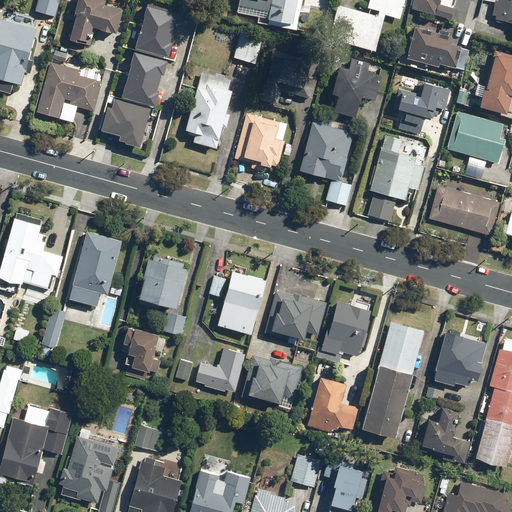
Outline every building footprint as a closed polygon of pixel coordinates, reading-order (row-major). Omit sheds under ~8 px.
[(38,0),(35,10),(55,16),(60,0),(38,0)] [(89,45),(94,27),(116,33),(123,9),(105,5),(106,0),(78,0),(68,39),(89,45)] [(146,0),(135,45),(170,54),(173,40),(171,40),(175,23),(178,24),(182,9),(149,0),(146,0)] [(237,0),(235,12),(269,18),(268,24),(297,30),(302,0),(237,0)] [(400,19),(405,0),(369,0),(367,8),(380,11),(378,16),(340,5),(331,38),(375,50),(385,15),(400,19)] [(439,0),(412,0),(410,8),(451,19),(454,8),(438,4),(439,0)] [(511,0),(498,0),(496,20),(511,22),(511,0)] [(0,21),(0,89),(10,93),(14,82),(21,84),(24,72),(31,74),(34,61),(29,59),(37,30),(0,20),(0,21)] [(416,26),(407,58),(437,67),(438,63),(456,68),(456,67),(464,70),(470,50),(461,48),(462,45),(452,42),(453,37),(416,26)] [(265,33),(242,27),(233,58),(256,65),(265,33)] [(121,94),(155,103),(159,89),(157,88),(161,72),(164,73),(168,57),(133,48),(121,94)] [(511,54),(495,50),(480,105),(506,113),(511,95),(511,94),(511,54)] [(345,67),(339,66),(332,93),(339,95),(335,111),(356,116),(361,96),(375,99),(383,62),(349,53),(345,67)] [(307,59),(287,54),(285,59),(272,56),(260,100),(277,104),(281,90),(312,99),(312,98),(318,77),(315,76),(319,61),(308,58),(307,59)] [(102,82),(80,76),(82,71),(50,62),(36,111),(60,117),(65,98),(71,100),(70,104),(94,111),(102,82)] [(216,73),(215,75),(201,72),(187,130),(188,130),(187,133),(195,135),(193,141),(217,147),(222,126),(227,127),(230,114),(227,114),(232,91),(228,90),(231,80),(225,78),(225,75),(216,73)] [(405,107),(400,124),(420,130),(425,114),(431,116),(434,104),(445,107),(450,88),(423,80),(420,92),(401,87),(395,105),(405,107)] [(474,92),(459,90),(457,102),(472,105),(474,92)] [(108,105),(102,128),(121,132),(119,139),(141,144),(151,106),(114,97),(111,106),(108,105)] [(504,123),(457,111),(447,149),(498,163),(505,138),(501,137),(504,123)] [(263,171),(265,165),(272,167),(272,165),(278,166),(285,140),(283,139),(288,124),(246,113),(234,158),(253,163),(251,168),(263,171)] [(314,116),(300,170),(341,181),(354,132),(333,127),(334,122),(314,116)] [(402,140),(384,135),(369,190),(405,199),(409,187),(418,190),(425,165),(415,163),(417,157),(399,152),(402,140)] [(486,162),(470,158),(466,174),(483,178),(486,162)] [(332,179),(326,199),(347,205),(352,185),(332,179)] [(501,202),(438,185),(429,218),(492,235),(501,202)] [(396,201),(373,195),(368,215),(391,221),(396,201)] [(16,218),(14,217),(0,268),(0,277),(9,282),(23,283),(23,282),(50,289),(54,277),(57,278),(64,256),(43,250),(47,236),(39,234),(42,225),(40,225),(41,219),(17,212),(16,218)] [(122,241),(87,231),(69,298),(97,306),(101,293),(108,295),(122,241)] [(153,259),(149,258),(138,297),(140,298),(139,303),(158,308),(160,303),(177,308),(187,268),(183,267),(184,262),(154,254),(153,259)] [(266,280),(232,271),(217,325),(251,334),(266,280)] [(227,279),(214,275),(209,294),(222,297),(227,279)] [(293,295),(276,291),(265,333),(284,337),(285,333),(305,338),(306,332),(318,335),(326,303),(304,298),(304,295),(294,293),(293,295)] [(371,309),(338,301),(331,328),(328,327),(322,351),(338,355),(339,352),(359,357),(371,309)] [(66,313),(52,309),(41,343),(56,347),(66,313)] [(187,317),(167,311),(162,332),(182,338),(187,317)] [(424,330),(390,321),(361,428),(395,437),(424,330)] [(29,328),(17,326),(14,339),(26,341),(29,328)] [(150,372),(160,334),(135,328),(135,329),(128,327),(122,351),(128,353),(126,364),(128,364),(126,374),(146,379),(148,371),(150,372)] [(476,382),(486,343),(464,337),(464,335),(445,330),(433,380),(455,385),(455,383),(469,386),(470,380),(476,382)] [(216,367),(201,363),(196,381),(204,383),(203,386),(225,391),(226,389),(236,391),(245,354),(224,348),(219,364),(217,364),(216,367)] [(489,386),(494,387),(474,458),(505,467),(511,442),(511,352),(499,349),(489,386)] [(270,359),(252,355),(242,397),(259,401),(259,398),(281,403),(283,395),(295,398),(303,367),(281,362),(281,360),(270,357),(270,359)] [(193,362),(179,358),(174,377),(189,380),(193,362)] [(7,366),(6,370),(4,369),(0,383),(0,426),(3,427),(7,413),(10,413),(19,379),(20,380),(23,370),(7,366)] [(346,383),(321,377),(309,427),(333,433),(334,429),(337,430),(338,425),(353,429),(358,406),(341,402),(346,383)] [(438,383),(429,381),(426,393),(435,395),(438,383)] [(436,419),(440,402),(428,399),(423,416),(436,419)] [(25,420),(13,417),(0,466),(0,483),(14,487),(15,481),(33,486),(43,449),(62,454),(73,413),(51,408),(50,411),(29,405),(25,420)] [(438,422),(429,419),(420,452),(465,464),(471,441),(452,435),(459,412),(442,407),(438,422)] [(264,418),(252,416),(250,428),(262,430),(264,418)] [(164,431),(140,425),(134,445),(158,451),(164,431)] [(119,446),(77,435),(71,457),(68,456),(65,468),(63,468),(59,484),(64,485),(62,493),(98,503),(101,490),(107,491),(113,468),(100,465),(101,461),(114,465),(119,446)] [(328,438),(316,438),(315,453),(327,454),(328,438)] [(322,460),(297,454),(290,481),(314,487),(322,460)] [(363,471),(354,468),(356,462),(328,455),(323,475),(332,477),(330,483),(336,485),(328,511),(350,511),(351,509),(353,509),(363,471)] [(166,466),(141,460),(127,511),(173,511),(182,480),(163,475),(166,466)] [(394,473),(382,470),(372,508),(374,509),(372,511),(400,511),(401,511),(405,511),(407,502),(405,501),(406,494),(416,497),(420,482),(421,483),(424,474),(399,467),(398,470),(396,469),(394,473)] [(232,511),(235,501),(244,503),(251,477),(227,470),(224,481),(218,480),(219,475),(200,469),(188,511),(232,511)] [(457,496),(449,493),(443,511),(508,511),(511,503),(506,501),(508,494),(461,481),(457,496)] [(270,492),(258,488),(251,511),(293,511),(296,504),(284,500),(285,497),(270,493),(270,492)]
